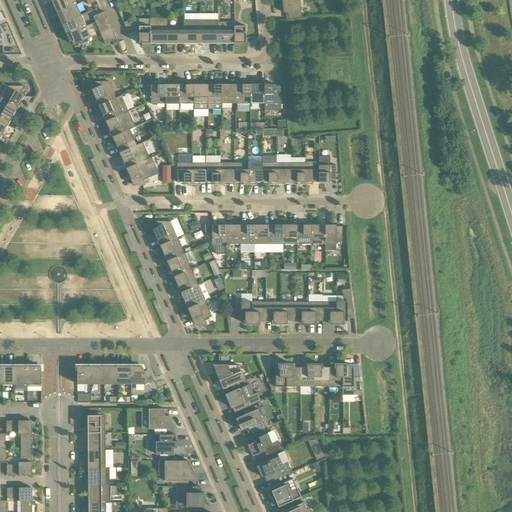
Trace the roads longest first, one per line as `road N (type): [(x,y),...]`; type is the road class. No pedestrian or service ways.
road 1 (track): [(416,511),(365,0)]
road 2 (residential): [(54,61),(260,61),(269,47),(263,0)]
road 3 (residential): [(120,205),(365,202)]
road 4 (tertiary): [(511,215),(467,79),(451,0)]
road 5 (residential): [(378,344),(180,345)]
road 6 (residential): [(254,511),(180,345)]
road 7 (residential): [(161,346),(235,511)]
road 8 (residential): [(161,346),(0,345)]
road 9 (residential): [(180,345),(120,205)]
